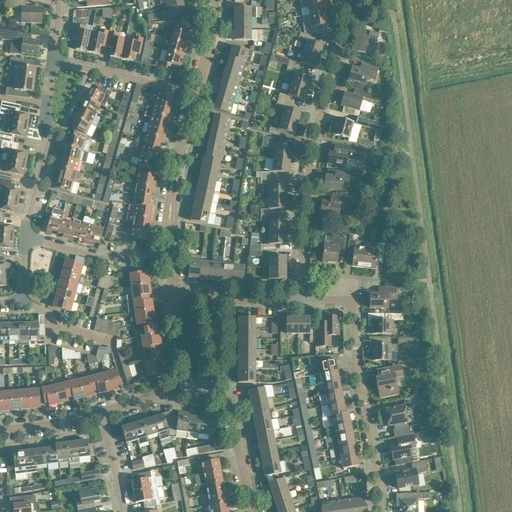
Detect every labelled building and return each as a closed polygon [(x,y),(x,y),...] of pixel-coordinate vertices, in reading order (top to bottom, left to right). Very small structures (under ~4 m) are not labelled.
[(21,24),(31,24),(41,24),(41,8),(27,8),(26,0),(4,0),(4,12),(21,12),(21,24)] [(308,8),(309,16),(326,13),(325,1),(322,2),(321,0),(299,0),(300,9),(308,8)] [(183,4),(167,8),(170,18),(176,17),(186,14),(183,4)] [(234,8),(234,19),(251,19),(256,19),(256,8),(234,8)] [(85,10),(77,10),(77,18),(85,17),(85,10)] [(326,13),(309,16),(310,23),(303,24),(304,33),(324,34),(323,26),(328,25),(326,13)] [(234,19),(234,30),(251,30),(251,19),(234,19)] [(175,24),(170,41),(186,46),(189,34),(185,33),(187,27),(175,24)] [(75,50),(87,53),(91,33),(85,32),(85,27),(75,25),(72,41),(77,42),(75,50)] [(100,47),(106,48),(109,32),(99,30),(98,35),(91,33),(87,53),(98,55),(100,47)] [(251,30),(234,30),(234,41),(251,41),(251,30)] [(1,31),(0,38),(0,39),(11,41),(11,42),(9,54),(21,55),(21,53),(37,55),(39,42),(30,41),(23,40),(24,34),(31,35),(24,34),(1,31)] [(109,32),(106,48),(111,49),(109,57),(111,58),(110,61),(118,62),(119,59),(121,60),(125,41),(119,39),(120,34),(109,32)] [(368,37),(357,34),(355,40),(353,40),(352,45),(354,45),(353,51),(364,54),(363,57),(373,59),(379,34),(370,32),(368,37)] [(306,41),(303,52),(320,57),(323,46),(313,43),(315,37),(300,33),(298,39),(306,41)] [(132,42),(125,41),(121,60),(132,62),(134,54),(140,55),(142,42),(143,39),(133,37),(132,42)] [(161,50),(167,51),(183,56),(186,46),(170,41),(168,47),(163,45),(161,50)] [(232,47),(229,57),(245,62),(250,64),(253,53),(232,47)] [(183,56),(167,51),(164,62),(161,62),(159,68),(171,72),(173,66),(180,68),(183,56)] [(320,57),(303,52),(300,63),(307,65),(317,68),(320,57)] [(229,57),(226,68),(242,72),(245,62),(229,57)] [(16,70),(15,79),(34,81),(36,68),(31,68),(32,62),(34,62),(35,61),(25,60),(10,58),(9,66),(14,67),(16,70)] [(361,64),(360,70),(352,68),(348,81),(365,86),(367,78),(375,81),(378,69),(361,64)] [(226,68),(223,78),(239,83),(242,72),(226,68)] [(294,74),(291,85),(307,90),(311,79),(301,76),(294,74)] [(223,78),(220,89),(236,93),(239,83),(223,78)] [(34,81),(15,79),(14,86),(11,89),(6,88),(6,96),(30,99),(30,98),(28,98),(28,92),(33,92),(34,81)] [(307,90),(291,85),(288,96),(304,101),(307,90)] [(85,93),(82,98),(100,106),(100,105),(103,106),(105,105),(108,99),(111,93),(106,90),(98,87),(96,92),(90,89),(87,95),(85,93)] [(157,97),(155,103),(170,107),(172,102),(175,103),(176,98),(158,93),(159,91),(152,89),(150,95),(157,97)] [(220,89),(217,99),(233,104),(236,93),(220,89)] [(368,102),(364,100),(364,98),(380,103),(381,97),(366,93),(354,89),(353,95),(344,93),(341,106),(343,107),(342,113),(359,118),(361,110),(366,112),(368,102)] [(130,94),(124,92),(120,104),(126,106),(130,94)] [(83,103),(81,109),(95,116),(100,106),(82,98),(80,102),(83,103)] [(233,104),(217,99),(214,110),(230,114),(233,104)] [(8,123),(27,127),(29,116),(19,114),(10,112),(11,111),(8,111),(9,103),(1,102),(0,107),(0,114),(9,117),(8,123)] [(146,107),(145,112),(170,119),(172,114),(169,113),(170,107),(155,103),(153,109),(146,107)] [(284,108),(281,119),(298,124),(301,112),(284,108)] [(75,113),(73,117),(90,125),(95,116),(81,109),(78,114),(75,113)] [(150,118),(149,124),(164,128),(166,123),(169,124),(170,119),(145,112),(144,117),(150,118)] [(214,115),(212,126),(228,130),(231,119),(214,115)] [(71,128),(74,130),(85,135),(90,137),(91,137),(95,127),(90,125),(73,117),(71,122),(74,123),(71,128)] [(332,135),(349,140),(353,123),(337,118),(332,135)] [(382,124),(373,122),(357,118),(355,125),(375,131),(373,141),(378,142),(380,132),(382,124)] [(298,124),(281,119),(278,130),(294,135),(298,124)] [(0,140),(2,141),(10,143),(11,135),(25,138),(27,127),(8,123),(6,132),(2,131),(2,130),(0,129),(0,140)] [(149,124),(146,134),(164,140),(166,135),(163,134),(164,128),(149,124)] [(212,126),(210,137),(226,140),(228,130),(212,126)] [(64,142),(63,146),(81,151),(84,141),(86,142),(88,141),(90,137),(85,135),(74,130),(72,138),(69,137),(67,143),(64,142)] [(146,134),(143,144),(159,149),(160,143),(163,144),(164,140),(146,134)] [(210,137),(208,147),(224,150),(226,140),(210,137)] [(7,156),(6,161),(25,165),(28,154),(14,151),(16,144),(10,143),(2,141),(1,149),(4,150),(7,156)] [(138,143),(135,154),(158,160),(160,156),(157,155),(159,149),(143,144),(143,145),(138,143)] [(329,150),(327,165),(336,166),(335,169),(345,170),(346,160),(353,161),(355,148),(343,146),(334,145),(333,151),(329,150)] [(63,157),(78,161),(85,163),(88,153),(81,151),(63,146),(62,151),(65,152),(63,157)] [(208,147),(205,157),(205,158),(220,161),(222,162),(224,150),(208,147)] [(274,149),(273,160),(290,162),(292,151),(282,149),(274,149)] [(139,160),(137,166),(138,166),(151,170),(152,170),(154,164),(157,165),(158,160),(135,154),(133,153),(132,158),(139,160)] [(59,163),(57,167),(76,172),(78,161),(63,157),(62,163),(59,163)] [(204,157),(201,168),(218,171),(220,161),(205,158),(205,157),(204,157)] [(290,162),(273,160),(272,172),(289,174),(290,162)] [(0,179),(8,182),(10,174),(23,176),(25,165),(6,161),(5,167),(0,169),(0,179)] [(120,164),(114,162),(111,171),(117,173),(120,164)] [(138,166),(136,184),(155,187),(155,182),(153,182),(153,176),(150,175),(151,170),(138,166)] [(59,173),(58,178),(73,182),(74,177),(80,178),(81,174),(76,172),(57,167),(56,172),(59,173)] [(201,168),(199,179),(216,182),(218,171),(201,168)] [(324,190),(334,191),(342,192),(342,186),(348,187),(349,178),(355,178),(356,173),(342,172),(332,171),(331,177),(325,176),(324,190)] [(73,182),(58,178),(56,184),(53,183),(52,188),(70,193),(73,182)] [(0,199),(18,203),(20,191),(6,189),(8,182),(0,179),(0,199)] [(199,179),(197,189),(213,193),(216,182),(199,179)] [(136,184),(134,195),(150,197),(151,192),(154,192),(155,187),(136,184)] [(269,186),(269,198),(286,198),(286,186),(276,186),(269,186)] [(197,189),(195,200),(211,203),(213,193),(197,189)] [(134,195),(132,205),(151,208),(152,204),(149,203),(150,197),(134,195)] [(350,199),(335,197),(330,197),(330,203),(322,202),(320,216),(338,218),(339,210),(348,211),(350,199)] [(286,198),(269,198),(269,210),(276,210),(286,210),(286,198)] [(0,218),(1,218),(2,211),(16,213),(18,203),(0,199),(0,218)] [(195,200),(192,210),(209,214),(211,203),(195,200)] [(129,205),(127,215),(153,219),(153,215),(150,214),(151,208),(132,205),(132,206),(129,205)] [(52,232),(57,233),(61,217),(62,218),(63,212),(52,209),(46,233),(51,235),(52,232)] [(209,214),(192,210),(190,221),(200,223),(206,225),(209,214)] [(133,221),(132,227),(148,230),(149,224),(152,225),(153,219),(127,215),(126,215),(126,220),(133,221)] [(62,238),(67,239),(72,220),(62,218),(61,217),(57,233),(63,235),(62,238)] [(0,237),(13,238),(14,227),(0,226),(1,218),(0,218),(0,237)] [(72,237),(78,239),(82,223),(72,220),(67,239),(72,240),(72,237)] [(269,221),(269,233),(286,233),(286,221),(276,222),(269,221)] [(83,243),(88,244),(93,226),(82,223),(78,239),(84,240),(83,243)] [(93,226),(88,244),(92,246),(93,243),(99,244),(103,229),(93,226)] [(107,226),(107,228),(104,238),(110,239),(113,228),(107,226)] [(148,230),(132,227),(130,238),(149,241),(150,236),(147,236),(148,230)] [(286,233),(269,233),(269,245),(276,245),(286,245),(286,233)] [(0,248),(12,249),(13,238),(0,237),(0,248)] [(346,239),(343,238),(333,237),(332,246),(324,245),(322,263),(336,264),(337,252),(345,253),(346,239)] [(351,266),(363,268),(366,242),(355,241),(348,240),(347,250),(353,251),(351,266)] [(366,242),(363,268),(375,269),(377,253),(383,254),(384,244),(366,242)] [(199,279),(201,262),(202,256),(190,254),(188,278),(199,279)] [(269,257),(269,268),(286,268),(286,257),(269,257)] [(65,261),(63,270),(80,275),(83,266),(65,261)] [(199,279),(210,280),(212,263),(201,262),(199,279)] [(0,275),(9,276),(10,264),(0,263),(0,275)] [(210,280),(220,281),(222,264),(212,263),(210,280)] [(220,281),(231,283),(233,266),(222,264),(220,281)] [(233,266),(231,283),(242,284),(244,267),(233,266)] [(286,268),(269,268),(269,280),(286,280),(286,268)] [(63,270),(60,280),(77,284),(80,275),(63,270)] [(130,274),(131,287),(149,285),(148,275),(144,276),(144,272),(130,274)] [(9,276),(0,275),(0,286),(8,287),(9,276)] [(104,282),(102,289),(108,290),(109,287),(112,277),(106,276),(104,282)] [(60,280),(58,289),(75,293),(77,284),(60,280)] [(127,301),(133,300),(147,298),(147,295),(150,295),(149,285),(131,287),(132,295),(126,296),(127,301)] [(370,294),(370,308),(388,309),(388,301),(395,301),(395,289),(378,288),(378,294),(370,294)] [(58,289),(55,298),(72,303),(78,304),(80,295),(75,293),(58,289)] [(72,303),(55,298),(53,307),(70,312),(72,303)] [(128,314),(135,313),(153,310),(151,301),(148,301),(147,298),(133,300),(127,301),(128,314)] [(135,313),(137,326),(151,323),(150,320),(154,320),(153,310),(135,313)] [(370,326),(370,334),(394,335),(394,325),(393,325),(393,321),(403,321),(403,315),(385,315),(381,315),(378,315),(374,315),(371,314),(371,320),(370,326)] [(298,335),(298,317),(286,317),(286,335),(298,335)] [(309,317),(298,317),(298,335),(309,335),(309,317)] [(331,347),(331,336),(338,336),(338,317),(324,317),(324,323),(317,323),(317,347),(331,347)] [(238,318),(238,329),(255,329),(255,318),(238,318)] [(93,331),(100,333),(101,327),(104,328),(106,321),(97,319),(93,331)] [(105,334),(111,336),(115,323),(106,321),(104,328),(107,329),(105,334)] [(38,323),(28,324),(29,341),(29,346),(45,345),(44,325),(38,326),(38,323)] [(115,323),(111,336),(117,337),(119,330),(121,325),(115,323)] [(137,326),(134,326),(136,338),(142,338),(159,335),(158,326),(154,326),(154,323),(151,323),(137,326)] [(8,324),(0,324),(0,346),(2,346),(2,342),(9,342),(8,324)] [(18,324),(8,324),(9,342),(15,341),(15,346),(19,346),(18,324)] [(28,324),(18,324),(19,346),(23,346),(23,341),(29,341),(28,324)] [(238,329),(238,340),(255,340),(255,329),(238,329)] [(142,338),(143,350),(157,348),(157,345),(160,345),(159,335),(142,338)] [(238,340),(238,350),(255,351),(255,340),(238,340)] [(370,345),(370,352),(372,352),(372,361),(390,361),(390,352),(397,352),(397,346),(370,345)] [(98,347),(96,357),(96,358),(97,363),(101,362),(102,356),(111,353),(109,347),(105,348),(98,347)] [(144,356),(145,363),(163,361),(161,351),(158,351),(157,348),(143,350),(139,351),(140,356),(144,356)] [(75,359),(75,353),(75,352),(62,349),(62,360),(75,359)] [(238,350),(238,361),(255,361),(255,351),(238,350)] [(96,358),(96,357),(87,355),(87,359),(89,366),(92,365),(97,363),(96,358)] [(315,365),(317,375),(321,374),(337,371),(335,360),(325,362),(324,356),(307,357),(309,366),(315,365)] [(163,361),(145,363),(145,366),(147,376),(161,374),(160,371),(164,370),(163,361)] [(238,361),(238,372),(255,372),(255,361),(238,361)] [(126,366),(122,367),(125,379),(132,378),(128,365),(126,366)] [(378,378),(376,379),(380,399),(398,395),(395,379),(402,377),(400,366),(377,370),(377,371),(378,378)] [(117,371),(104,374),(108,392),(118,390),(117,386),(120,385),(117,371)] [(323,385),(339,382),(337,371),(321,374),(317,375),(313,376),(315,386),(323,384),(323,385)] [(255,372),(238,372),(238,383),(255,383),(255,372)] [(104,374),(91,377),(95,391),(98,391),(99,394),(108,392),(104,374)] [(91,377),(79,380),(83,398),(93,396),(92,392),(95,391),(91,377)] [(79,380),(66,383),(70,398),(73,397),(74,400),(83,398),(79,380)] [(325,395),(341,392),(339,382),(323,385),(324,390),(319,391),(320,396),(325,395)] [(66,383),(54,386),(58,404),(68,402),(67,398),(70,398),(66,383)] [(58,404),(54,386),(41,389),(45,404),(48,403),(49,406),(58,404)] [(248,391),(250,402),(266,399),(264,388),(248,391)] [(38,390),(28,391),(30,409),(40,408),(38,390)] [(28,391),(19,392),(20,409),(30,409),(28,391)] [(19,392),(9,393),(11,410),(20,409),(19,392)] [(325,395),(327,406),(343,403),(341,392),(325,395)] [(9,393),(0,393),(0,397),(1,411),(11,410),(9,393)] [(427,395),(421,396),(422,404),(429,402),(427,395)] [(250,402),(252,413),(268,410),(266,399),(250,402)] [(327,406),(329,417),(345,414),(345,413),(343,403),(327,406)] [(404,406),(385,410),(388,427),(393,426),(394,430),(408,427),(407,423),(408,423),(405,410),(412,409),(411,403),(403,404),(404,406)] [(252,413),(254,424),(270,420),(268,410),(252,413)] [(329,427),(334,427),(350,423),(348,412),(345,413),(345,414),(329,417),(327,417),(329,427)] [(153,418),(157,434),(159,440),(170,436),(169,435),(172,417),(172,413),(163,415),(153,418)] [(178,417),(172,417),(169,435),(175,436),(176,432),(187,433),(189,417),(189,414),(178,413),(178,417)] [(200,418),(189,417),(187,433),(198,434),(200,418)] [(153,418),(142,422),(147,437),(157,434),(153,418)] [(211,420),(200,418),(198,434),(209,436),(209,435),(214,436),(216,422),(211,421),(211,420)] [(254,424),(256,434),(272,431),(270,420),(254,424)] [(132,425),(137,440),(138,445),(148,442),(147,437),(142,422),(132,425)] [(334,427),(336,437),(352,434),(350,423),(334,427)] [(394,430),(393,430),(394,438),(410,435),(422,433),(428,431),(427,423),(409,427),(408,427),(394,430)] [(126,443),(137,440),(132,425),(121,428),(126,443)] [(428,431),(422,433),(423,439),(429,438),(435,437),(434,430),(428,431)] [(256,434),(258,445),(274,442),(272,431),(256,434)] [(331,438),(333,449),(338,448),(354,445),(352,434),(336,437),(331,438)] [(413,437),(401,439),(396,440),(397,446),(390,447),(393,461),(395,460),(396,466),(412,463),(411,457),(412,457),(410,450),(415,449),(413,437)] [(88,441),(77,442),(79,458),(90,457),(96,456),(93,444),(88,445),(88,441)] [(77,442),(66,443),(68,459),(69,462),(68,462),(69,464),(79,463),(79,458),(77,442)] [(258,445),(260,455),(276,452),(274,442),(258,445)] [(66,443),(55,445),(55,448),(56,448),(57,461),(58,461),(58,463),(68,462),(69,462),(68,459),(66,443)] [(55,445),(45,446),(47,465),(58,464),(58,463),(58,461),(57,461),(56,448),(55,448),(55,445)] [(213,445),(196,448),(198,455),(215,452),(213,445)] [(335,459),(340,458),(356,455),(354,445),(338,448),(333,449),(335,459)] [(34,447),(34,450),(36,466),(47,465),(45,446),(34,447)] [(198,455),(196,448),(185,450),(187,457),(198,455)] [(34,450),(24,452),(26,474),(37,472),(36,466),(34,450)] [(26,474),(24,452),(12,453),(15,475),(26,474)] [(260,455),(262,466),(278,463),(276,452),(260,455)] [(340,458),(343,469),(349,468),(359,466),(356,455),(340,458)] [(308,457),(302,458),(304,470),(310,469),(308,457)] [(201,463),(203,474),(220,471),(218,460),(201,463)] [(394,474),(397,489),(418,485),(416,474),(428,472),(425,460),(411,463),(412,470),(394,474)] [(143,461),(141,461),(131,463),(133,470),(144,468),(143,461)] [(278,463),(262,466),(265,477),(271,476),(280,474),(280,473),(286,472),(285,466),(284,462),(278,463)] [(81,474),(81,477),(82,482),(90,481),(100,479),(98,471),(89,473),(81,474)] [(199,486),(205,485),(222,481),(220,471),(203,474),(197,475),(199,486)] [(131,482),(133,493),(156,488),(153,472),(137,474),(138,480),(131,482)] [(268,484),(272,494),(287,489),(284,479),(268,484)] [(205,485),(208,495),(224,492),(222,481),(205,485)] [(76,502),(77,511),(94,508),(93,502),(101,501),(98,489),(90,491),(89,488),(79,490),(78,490),(80,501),(76,502)] [(143,502),(144,508),(155,506),(159,505),(156,488),(133,493),(135,503),(143,502)] [(272,494),(275,505),(291,500),(287,489),(272,494)] [(208,495),(210,506),(226,503),(224,492),(208,495)] [(429,493),(411,494),(396,494),(396,507),(399,507),(399,511),(417,511),(418,500),(429,499),(429,493)] [(11,509),(11,511),(30,511),(30,504),(31,503),(30,496),(9,499),(10,506),(13,506),(13,509),(11,509)] [(365,511),(363,498),(352,500),(354,511),(365,511)] [(275,505),(277,511),(287,511),(294,510),(291,500),(275,505)] [(354,511),(352,500),(342,501),(343,511),(354,511)] [(343,511),(342,501),(331,503),(332,511),(343,511)] [(210,506),(210,511),(228,511),(226,503),(210,506)] [(332,511),(331,503),(320,504),(320,511),(332,511)]
